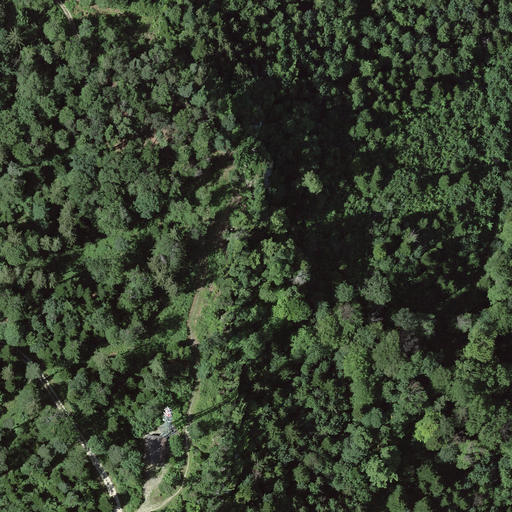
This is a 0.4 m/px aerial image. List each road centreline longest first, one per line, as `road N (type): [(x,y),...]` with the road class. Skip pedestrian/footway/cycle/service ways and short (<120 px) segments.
road 1 (track): [(368,511),(478,275),(511,142)]
road 2 (track): [(365,0),(342,131),(364,284)]
road 3 (track): [(54,0),(67,9),(86,60),(140,98),(145,146),(167,163),(200,220)]
road 4 (track): [(181,486),(195,397),(200,220)]
road 5 (track): [(118,511),(93,455),(30,359),(0,341)]
